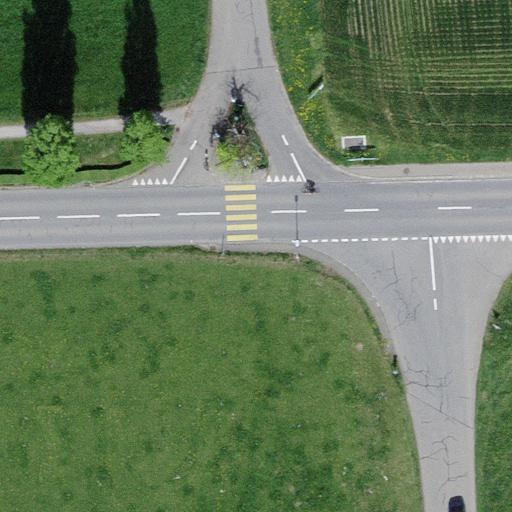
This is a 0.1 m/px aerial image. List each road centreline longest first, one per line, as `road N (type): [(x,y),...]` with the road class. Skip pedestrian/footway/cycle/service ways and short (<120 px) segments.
road 1 (unclassified): [(448,511),(428,209)]
road 2 (unclassified): [(240,57),(331,212)]
road 3 (unclassified): [(240,57),(155,215)]
road 4 (tertiary): [(331,212),(155,215)]
road 5 (tertiary): [(155,215),(0,219)]
